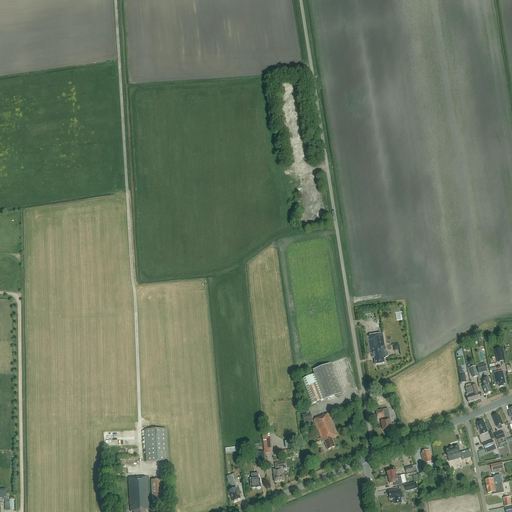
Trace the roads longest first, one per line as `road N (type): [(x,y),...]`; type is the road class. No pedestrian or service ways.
road 1 (unclassified): [(375,455),(300,0)]
road 2 (track): [(21,511),(19,299),(0,293)]
road 3 (secondary): [(240,511),(363,460)]
